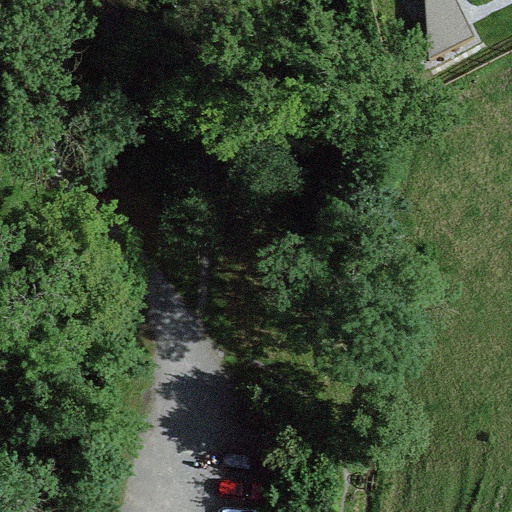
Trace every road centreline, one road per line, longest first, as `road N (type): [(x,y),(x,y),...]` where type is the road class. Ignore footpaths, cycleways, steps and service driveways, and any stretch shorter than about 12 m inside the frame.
road 1 (residential): [(76,201),(61,159),(57,0)]
road 2 (track): [(197,331),(183,399),(138,511)]
road 3 (track): [(197,331),(144,262),(76,201)]
